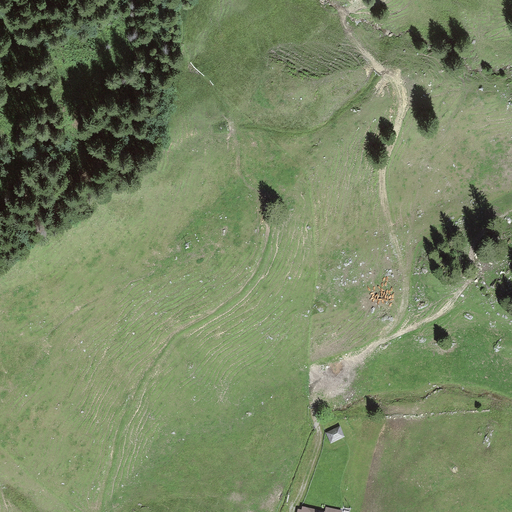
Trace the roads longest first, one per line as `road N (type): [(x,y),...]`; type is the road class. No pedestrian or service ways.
road 1 (track): [(292,511),(318,438),(314,407),(329,378),(445,309),(468,280),(478,237),(511,209)]
road 2 (track): [(379,343),(403,312),(406,293),(383,185),(402,99),(390,74),(354,41),(345,14),(376,0)]
